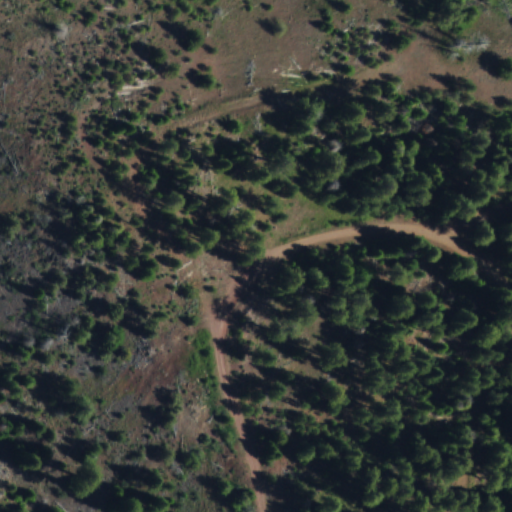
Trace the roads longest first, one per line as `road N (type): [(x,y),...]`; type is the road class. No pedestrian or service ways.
road 1 (residential): [(271,511),(218,358),(216,329),(230,286),(267,258),(311,240),(403,227),(447,235),(503,273),(511,291)]
road 2 (track): [(135,207),(136,164),(150,141),(185,121),(415,63)]
road 3 (track): [(218,319),(85,147),(93,97)]
